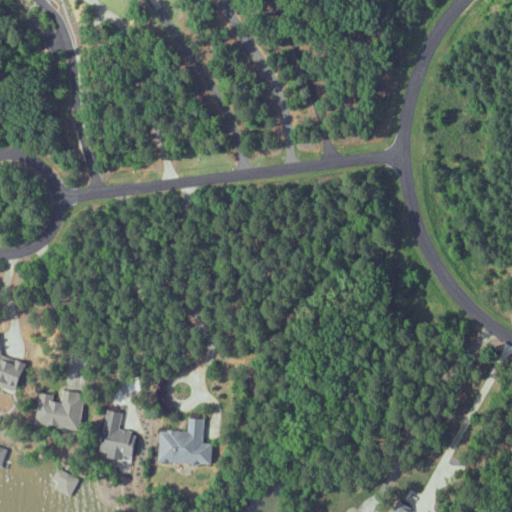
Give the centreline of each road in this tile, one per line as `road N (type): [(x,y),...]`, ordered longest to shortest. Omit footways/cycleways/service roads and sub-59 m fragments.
road 1 (residential): [(403,154),(66,199),(41,239),(3,251),(13,153),(50,175),(66,199)]
road 2 (residential): [(463,0),(413,75),(403,154),(410,205),(442,273),(469,307),(511,338)]
